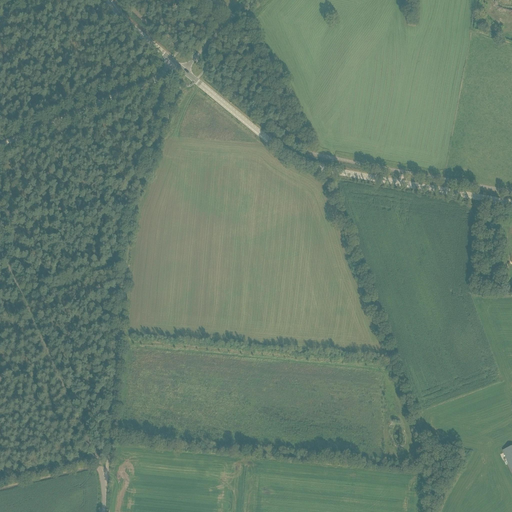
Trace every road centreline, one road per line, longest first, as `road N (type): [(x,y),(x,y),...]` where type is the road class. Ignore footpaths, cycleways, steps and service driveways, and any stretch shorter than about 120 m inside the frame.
road 1 (track): [(109,439),(128,234),(172,102),(187,86)]
road 2 (tertiary): [(511,203),(318,165),(259,132),(183,69)]
road 3 (unclassified): [(102,511),(105,484),(0,248)]
road 4 (unclassified): [(0,145),(144,85),(175,63)]
